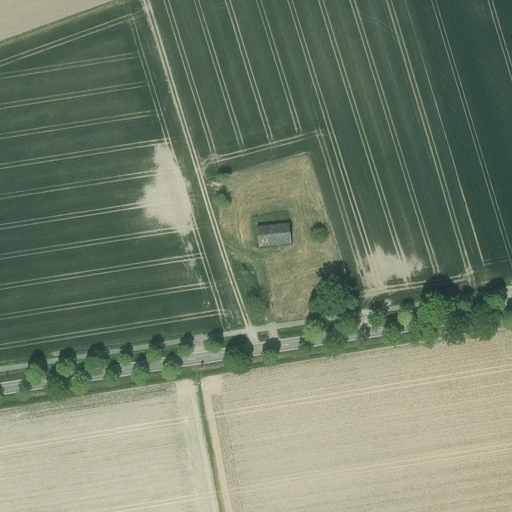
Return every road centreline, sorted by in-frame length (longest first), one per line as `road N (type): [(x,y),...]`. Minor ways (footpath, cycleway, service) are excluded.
road 1 (tertiary): [(0,390),(511,311)]
road 2 (track): [(255,351),(145,0)]
